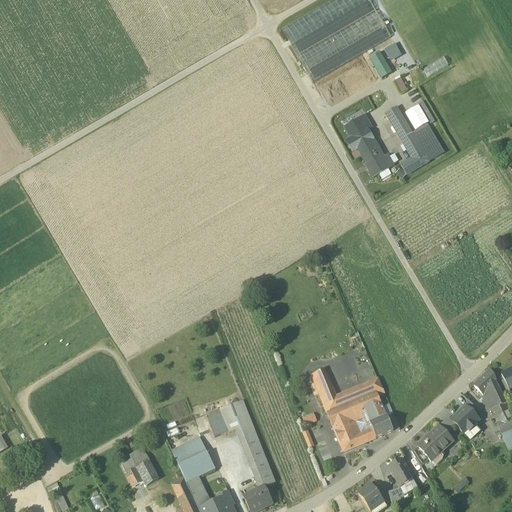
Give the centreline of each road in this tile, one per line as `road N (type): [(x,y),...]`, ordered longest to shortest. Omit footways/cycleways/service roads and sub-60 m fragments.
road 1 (unclassified): [(266,26),(469,374)]
road 2 (track): [(0,181),(312,0)]
road 3 (unknown): [(3,179),(134,511)]
road 4 (residential): [(294,511),(401,440),(469,374)]
